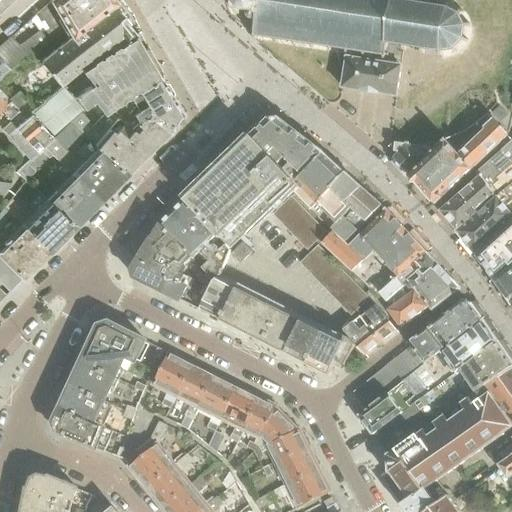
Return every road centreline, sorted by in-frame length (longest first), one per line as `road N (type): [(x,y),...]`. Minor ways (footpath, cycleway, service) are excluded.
road 1 (residential): [(71,268),(221,127),(153,0)]
road 2 (residential): [(319,404),(96,287)]
road 3 (residential): [(12,437),(96,287)]
road 4 (residential): [(140,511),(97,472),(12,437)]
road 5 (residential): [(319,404),(437,314)]
road 6 (residential): [(376,511),(319,404)]
